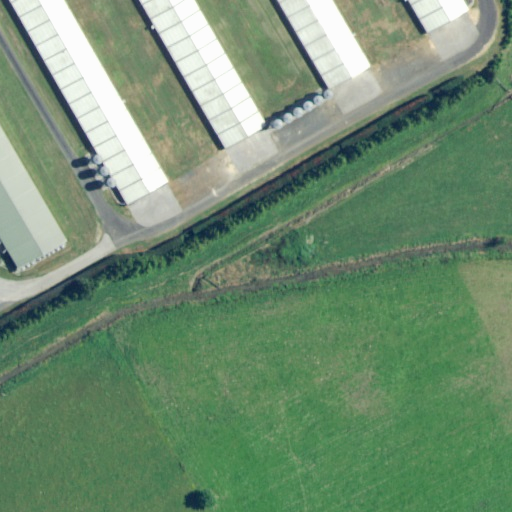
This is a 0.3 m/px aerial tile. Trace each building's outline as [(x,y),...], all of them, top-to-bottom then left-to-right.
[(0,0),(0,7),(112,203),(158,177),(56,0),(0,0)] [(130,0),(213,146),(258,121),(189,0),(130,0)] [(361,63),(322,0),(263,0),(317,89),(361,63)] [(395,0),(414,33),(462,6),(459,0),(395,0)] [(333,103),(325,89),(270,122),(278,136),(333,103)] [(0,272),(0,273),(56,242),(0,144),(0,272)]
